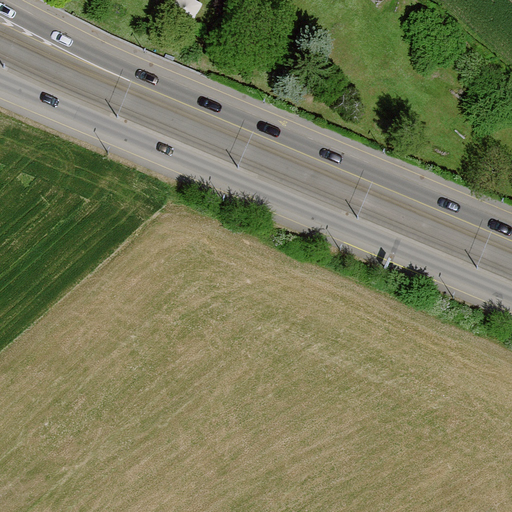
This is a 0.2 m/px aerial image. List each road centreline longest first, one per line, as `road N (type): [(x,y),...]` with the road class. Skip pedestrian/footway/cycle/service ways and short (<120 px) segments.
road 1 (primary): [(511,231),(96,56),(0,6)]
road 2 (primary): [(0,78),(511,295)]
